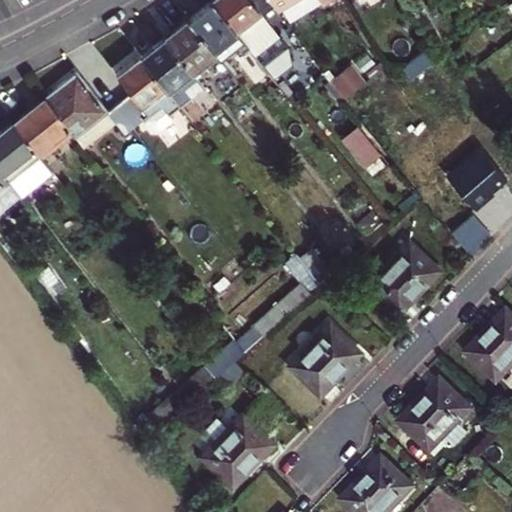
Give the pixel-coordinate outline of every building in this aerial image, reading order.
[(209,0),(197,10),(187,18),(214,53),(219,59),(232,48),(252,73),(262,65),(254,54),(210,0),(209,0)] [(210,0),(254,54),(262,65),(272,77),(290,63),(287,47),(250,0),(210,0)] [(328,0),(268,0),(277,11),(295,0),(319,0),(322,4),(328,0)] [(191,72),(214,53),(187,18),(175,28),(163,37),(191,72)] [(168,91),(191,72),(163,37),(152,46),(140,55),(168,91)] [(180,106),(168,91),(140,55),(126,67),(115,74),(130,93),(119,102),(136,123),(143,118),(156,128),(173,118),(169,114),(180,106)] [(348,95),(369,80),(356,63),(335,78),(348,95)] [(272,77),(262,65),(252,73),(260,82),(265,88),(274,81),(272,77)] [(124,133),(136,123),(119,102),(107,111),(76,72),(60,84),(44,97),(73,134),(83,146),(114,121),(124,133)] [(203,87),(191,72),(168,91),(180,106),(203,87)] [(59,145),(73,134),(44,97),(27,111),(12,122),(38,155),(56,140),(59,145)] [(52,172),(41,159),(38,155),(12,122),(0,132),(0,170),(9,182),(21,197),(52,172)] [(356,125),(340,137),(361,164),(377,152),(356,125)] [(59,145),(56,140),(38,155),(41,159),(59,145)] [(479,143),(445,175),(475,210),(493,195),(510,180),(479,143)] [(0,188),(9,182),(0,170),(0,188)] [(490,236),(471,214),(450,232),(470,253),(490,236)] [(419,289),(438,270),(408,242),(369,282),(398,310),(419,289)] [(320,283),(330,274),(311,250),(300,258),(320,283)] [(296,253),(285,261),(301,282),(278,302),(286,313),(320,283),(300,258),(296,253)] [(262,335),(286,313),(278,302),(253,325),(254,325),(262,335)] [(467,350),(496,378),(511,360),(511,314),(506,309),(484,332),(467,350)] [(244,351),(262,335),(254,325),(236,341),(244,351)] [(339,371),(358,352),(329,325),(290,365),(319,393),(339,371)] [(236,341),(235,339),(205,365),(215,378),(235,359),(244,351),(236,341)] [(205,365),(175,391),(185,404),(215,378),(205,365)] [(219,378),(226,385),(237,375),(230,368),(219,378)] [(401,420),(430,447),(443,434),(449,439),(455,444),(468,429),(462,424),(457,419),(469,406),(439,379),(420,399),(401,420)] [(242,415),(261,435),(287,409),(267,390),(242,415)] [(185,404),(175,391),(137,425),(147,438),(185,404)] [(474,411),(469,406),(457,419),(462,424),(474,411)] [(216,442),(203,456),(232,484),(266,448),(270,443),(261,435),(242,415),(229,429),(216,442)] [(204,431),(216,442),(229,429),(217,418),(204,431)] [(443,434),(430,447),(436,453),(449,439),(443,434)] [(358,511),(384,511),(411,484),(382,457),(359,481),(343,498),(358,511)]
